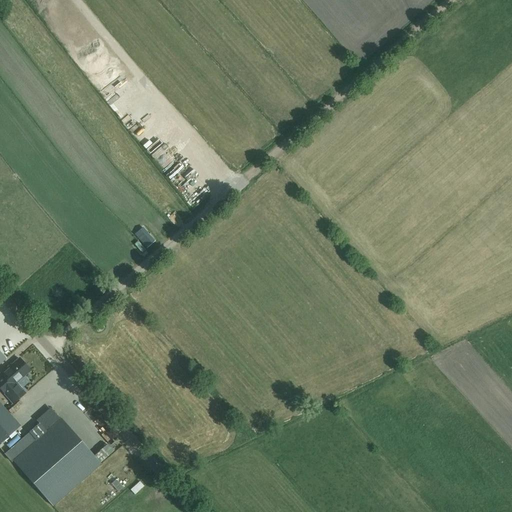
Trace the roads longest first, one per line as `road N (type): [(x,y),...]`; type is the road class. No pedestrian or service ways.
road 1 (track): [(48,348),(453,0)]
road 2 (unclassified): [(196,511),(0,290)]
road 3 (unknown): [(77,0),(206,158),(223,198)]
